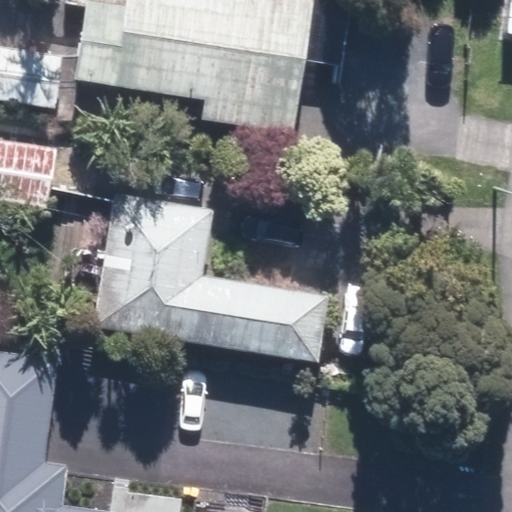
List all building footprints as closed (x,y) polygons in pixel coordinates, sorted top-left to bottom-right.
[(94,0),(82,73),(212,94),(209,113),(301,129),(322,0),(94,0)] [(68,50),(41,48),(43,30),(13,28),(12,46),(0,45),(0,94),(65,99),(68,50)] [(62,141),(0,138),(0,200),(59,203),(62,141)] [(122,186),(100,320),(326,356),(337,288),(210,269),(221,202),(122,186)] [(65,353),(0,344),(0,511),(181,511),(183,498),(124,490),(122,505),(71,498),(76,458),(51,455),(65,353)]
